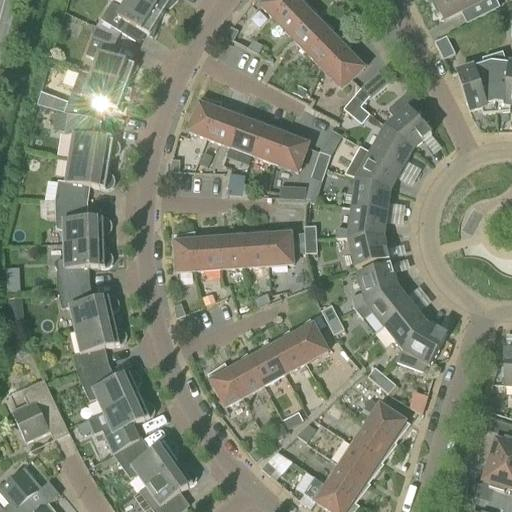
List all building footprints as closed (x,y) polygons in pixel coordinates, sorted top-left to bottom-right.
[(162,19),(132,0),(129,0),(122,12),(112,5),(101,23),(121,36),(128,26),(153,41),(159,23),(162,19)] [(132,0),(162,19),(165,14),(178,1),(177,0),(132,0)] [(275,24),(300,0),(299,0),(270,0),(261,9),(275,24)] [(275,24),(292,41),(316,17),(318,16),(300,0),(275,24)] [(435,0),(431,3),(438,16),(442,14),(446,23),(469,11),(475,23),(500,11),(494,0),(435,0)] [(309,58),(333,34),(335,33),(316,17),(292,41),(309,58)] [(224,41),(233,45),(237,36),(231,31),(224,41)] [(309,58),(325,75),(351,50),(333,34),(309,58)] [(97,63),(92,78),(127,91),(129,86),(139,70),(111,60),(115,48),(93,40),(86,59),(97,63)] [(447,40),(435,46),(444,63),(456,57),(447,40)] [(247,52),(258,58),(262,52),(254,45),(247,52)] [(351,50),(325,75),(342,93),(368,67),(350,52),(351,50)] [(511,108),(511,107),(511,67),(507,67),(503,55),(491,59),(497,116),(510,115),(511,108)] [(483,117),(497,116),(491,59),(482,62),(484,67),(457,76),(469,114),(481,111),(483,117)] [(127,91),(92,78),(86,92),(75,88),(68,108),(90,116),(94,105),(122,115),(125,96),(127,91)] [(361,92),(353,102),(361,110),(370,99),(361,92)] [(391,126),(386,130),(413,153),(432,138),(424,128),(430,124),(413,92),(390,111),(388,123),(391,126)] [(36,110),(56,116),(64,118),(64,117),(68,108),(40,97),(36,110)] [(188,135),(208,143),(220,111),(222,107),(202,101),(188,135)] [(361,110),(353,102),(344,112),(353,120),(361,110)] [(231,151),(243,119),(243,117),(220,111),(208,143),(231,151)] [(74,139),(70,162),(110,168),(111,161),(113,161),(115,160),(116,160),(118,158),(119,157),(120,155),(120,154),(120,153),(121,152),(120,151),(120,150),(120,149),(119,147),(117,145),(116,144),(115,144),(113,143),(112,143),(110,143),(109,144),(95,141),(97,125),(69,117),(66,137),(74,139)] [(231,151),(252,159),(265,125),(243,119),(231,151)] [(252,159),(275,168),(288,134),(265,128),(266,126),(265,125),(252,159)] [(386,130),(371,156),(402,173),(413,153),(386,130)] [(288,134),(275,168),(298,177),(311,142),(288,136),(288,134)] [(345,178),(356,182),(390,193),(402,173),(371,156),(370,157),(360,151),(345,178)] [(320,155),(315,168),(327,172),(331,159),(320,155)] [(58,184),(55,204),(85,206),(87,190),(101,192),(103,193),(105,193),(107,194),(109,193),(110,193),(111,192),(112,191),(114,190),(114,188),(115,187),(115,185),(115,183),(115,182),(114,181),(114,180),(113,179),(112,178),(111,177),(109,177),(108,176),(110,168),(70,162),(66,186),(58,184)] [(172,163),(169,174),(179,175),(180,163),(172,163)] [(327,172),(315,168),(311,181),(322,185),(327,172)] [(232,197),(248,198),(249,177),(233,176),(232,197)] [(356,182),(352,212),(387,219),(390,193),(356,182)] [(284,188),(284,201),(309,202),(309,188),(284,188)] [(64,235),(64,248),(105,247),(104,239),(106,238),(108,238),(109,237),(111,235),(112,233),(112,232),(112,230),(112,229),(112,228),(112,226),(110,225),(110,224),(109,223),(108,222),(106,221),(104,221),(103,221),(102,221),(100,222),(85,223),(85,206),(55,204),(56,233),(64,235)] [(352,212),(348,241),(384,239),(387,219),(352,212)] [(304,230),(305,244),(317,243),(316,229),(304,230)] [(291,232),(267,236),(270,270),(294,268),(291,232)] [(267,233),(243,237),(246,271),(270,270),(267,236),(267,233)] [(243,235),(219,239),(222,273),(246,271),(243,237),(243,235)] [(198,275),(195,240),(195,236),(175,239),(177,276),(198,275)] [(219,239),(195,240),(198,275),(222,273),(219,239)] [(384,239),(348,241),(356,271),(390,263),(384,239)] [(317,243),(305,244),(306,257),(318,257),(317,243)] [(57,264),(58,293),(87,288),(87,272),(101,271),(103,272),(104,272),(105,272),(107,272),(108,271),(110,270),(111,269),(113,267),(113,265),(113,264),(113,263),(113,261),(113,260),(112,259),(111,258),(110,256),(108,255),(107,255),(105,254),(105,247),(64,248),(65,261),(57,264)] [(352,300),(355,312),(398,290),(391,267),(357,277),(363,297),(352,300)] [(10,270),(10,292),(23,292),(22,270),(10,270)] [(70,311),(76,334),(115,324),(113,317),(115,316),(116,315),(117,314),(118,313),(119,311),(119,310),(119,309),(119,308),(119,306),(118,305),(118,303),(117,302),(116,301),(115,301),(114,300),(111,299),(110,299),(108,300),(106,300),(105,301),(91,304),(87,288),(58,293),(62,312),(70,311)] [(372,315),(384,330),(412,308),(398,290),(355,312),(356,313),(363,322),(372,315)] [(181,308),(174,310),(176,322),(185,318),(181,308)] [(384,330),(403,354),(427,327),(412,308),(384,330)] [(321,314),(328,326),(338,321),(332,309),(321,314)] [(338,321),(328,326),(334,339),(345,333),(338,321)] [(311,323),(291,336),(307,366),(328,355),(311,323)] [(73,359),(77,379),(106,369),(102,353),(116,349),(118,350),(119,349),(121,349),(122,348),(124,347),(125,346),(126,344),(127,343),(127,341),(127,340),(126,338),(126,337),(125,335),(124,334),(122,333),(121,332),(119,332),(118,332),(116,332),(115,324),(76,334),(81,357),(73,359)] [(427,327),(403,354),(404,354),(394,365),(422,376),(427,368),(430,369),(447,339),(427,327)] [(290,335),(269,348),(286,378),(307,366),(291,336),(290,335)] [(268,346),(248,359),(265,389),(286,378),(269,348),(268,346)] [(247,358),(227,371),(244,401),(265,389),(248,359),(247,358)] [(244,401),(227,371),(225,367),(208,378),(225,411),(244,401)] [(98,404),(103,415),(140,399),(136,392),(138,391),(139,389),(140,388),(141,387),(141,386),(141,384),(141,382),(141,381),(140,380),(139,378),(138,377),(137,376),(136,376),(135,375),(133,375),(131,375),(129,376),(127,377),(126,378),(113,384),(106,369),(77,379),(89,405),(98,404)] [(368,380),(378,389),(386,380),(375,371),(368,380)] [(386,380),(378,389),(389,398),(396,389),(386,380)] [(59,416),(44,384),(21,395),(28,408),(11,415),(26,447),(51,436),(45,423),(59,416)] [(102,433),(114,459),(140,444),(133,429),(146,423),(148,423),(149,422),(150,422),(152,421),(153,420),(154,418),(154,417),(155,416),(155,414),(155,413),(154,411),(153,409),(152,408),(150,407),(149,406),(148,406),(146,405),(144,405),(143,406),(140,399),(103,415),(108,427),(102,433)] [(380,408),(367,428),(395,447),(410,428),(380,408)] [(298,416),(284,424),(289,432),(303,424),(298,416)] [(367,428),(354,448),(382,467),(397,448),(395,447),(367,428)] [(308,429),(296,440),(307,447),(315,434),(308,429)] [(496,442),(490,463),(511,470),(511,433),(510,441),(505,440),(503,444),(496,442)] [(138,479),(146,490),(179,467),(174,460),(175,459),(176,459),(177,457),(177,455),(177,454),(177,452),(177,451),(176,450),(175,448),(174,447),(173,446),(172,446),(171,445),(170,445),(168,445),(166,445),(165,446),(163,446),(162,448),(161,449),(149,457),(140,444),(114,459),(130,482),(138,479)] [(354,448),(340,468),(369,487),(384,468),(382,467),(354,448)] [(256,452),(249,458),(256,467),(263,462),(256,452)] [(494,493),(490,505),(511,511),(511,470),(490,463),(483,485),(490,487),(489,491),(494,493)] [(261,473),(270,481),(276,474),(267,466),(261,473)] [(179,467),(146,490),(154,501),(148,507),(151,511),(186,511),(188,511),(178,498),(189,490),(191,489),(192,488),(193,488),(194,487),(195,485),(196,484),(197,483),(197,482),(197,481),(197,480),(196,479),(196,478),(195,476),(194,475),(193,474),(192,473),(191,472),(189,472),(188,472),(186,472),(184,473),(183,473),(179,467)] [(340,468),(327,488),(356,507),(371,488),(369,487),(340,468)] [(3,511),(42,511),(48,507),(48,506),(41,511),(40,511),(31,501),(42,492),(25,471),(0,491),(0,496),(9,508),(3,511)] [(356,507),(327,488),(326,489),(315,481),(304,498),(325,511),(357,511),(360,509),(356,507)]
